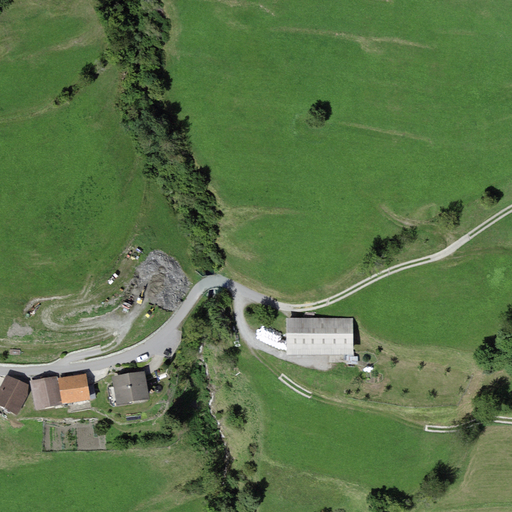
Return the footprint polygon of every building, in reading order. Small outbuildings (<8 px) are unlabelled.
[(354,318),(287,318),(287,355),(354,354),(354,318)] [(145,371),(112,376),(117,404),(149,399),(145,371)] [(86,374),(58,378),(63,404),(90,400),(86,374)] [(29,385),(7,375),(0,388),(0,405),(17,415),(28,395),(29,385)] [(58,377),(31,382),(36,410),(63,405),(63,404),(58,378),(58,377)]
